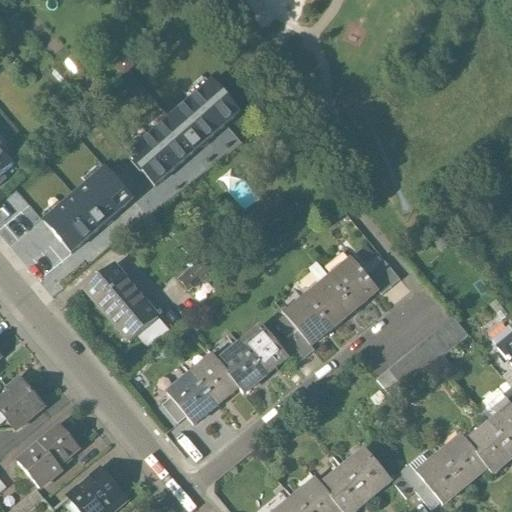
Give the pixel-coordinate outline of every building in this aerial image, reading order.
[(211,83),(127,157),(154,188),(239,115),(211,83)] [(0,180),(14,168),(0,151),(0,180)] [(132,202),(105,171),(43,225),(71,256),(132,202)] [(277,198),(244,226),(253,237),(287,210),(277,198)] [(219,247),(178,281),(187,292),(228,258),(219,247)] [(353,262),(330,281),(355,312),(378,293),(367,279),(353,262)] [(400,282),(385,264),(376,272),(391,290),(400,282)] [(158,321),(112,267),(85,291),(130,344),(158,321)] [(391,290),(376,272),(367,279),(378,293),(381,297),(391,290)] [(355,312),(330,281),(308,300),(333,331),(354,313),(355,312)] [(333,331),(308,300),(285,319),(298,334),(310,350),(333,331)] [(468,338),(452,320),(443,328),(458,346),(468,338)] [(511,327),(509,330),(511,333),(511,337),(497,350),(508,363),(506,364),(510,368),(511,367),(511,327)] [(458,346),(443,328),(434,335),(449,354),(458,346)] [(280,349),(266,332),(253,343),(249,338),(239,346),(265,378),(288,359),(280,349)] [(310,350),(298,334),(289,342),(304,360),(313,353),(310,350)] [(449,354),(434,335),(425,343),(440,361),(449,354)] [(304,360),(289,342),(280,349),(288,359),(295,368),(304,360)] [(440,361),(425,343),(415,351),(431,369),(440,361)] [(265,378),(239,346),(228,355),(232,360),(221,369),(238,390),(243,396),(265,378)] [(431,369),(415,351),(406,358),(422,377),(431,369)] [(422,377),(406,358),(397,366),(412,384),(422,377)] [(221,369),(216,363),(204,374),(200,369),(190,377),(215,408),(221,404),(238,390),(221,369)] [(412,384),(397,366),(388,374),(403,392),(412,384)] [(403,392),(388,374),(376,383),(392,401),(403,392)] [(215,408),(190,377),(180,386),(184,390),(171,401),(186,419),(193,427),(215,408)] [(43,411),(19,383),(7,392),(10,396),(0,404),(0,416),(15,435),(43,411)] [(186,419),(171,401),(162,408),(177,427),(186,419)] [(511,415),(502,424),(498,419),(488,428),(511,456),(511,415)] [(511,460),(511,456),(488,428),(478,436),(481,441),(470,450),(487,471),(492,477),(511,460)] [(60,430),(17,466),(39,492),(62,474),(58,469),(79,452),(60,430)] [(470,450),(465,444),(453,454),(450,450),(439,459),(465,489),(487,471),(470,450)] [(391,483),(369,456),(357,467),(353,462),(342,471),(368,502),(381,491),(390,483),(391,483)] [(420,459),(409,468),(420,481),(432,471),(429,467),(423,459),(420,459)] [(465,489),(439,459),(429,467),(432,471),(420,481),(441,506),(442,508),(464,490),(465,489)] [(420,481),(409,468),(400,476),(415,494),(429,511),(433,511),(441,506),(420,481)] [(355,511),(368,502),(342,471),(333,479),(337,483),(324,494),(338,511),(355,511)] [(100,473),(67,500),(76,511),(105,511),(122,499),(100,473)] [(415,494),(400,476),(391,483),(390,483),(406,502),(415,494)] [(338,511),(324,494),(318,487),(306,497),(303,493),(293,501),(301,511),(338,511)] [(36,494),(14,511),(33,511),(44,504),(36,494)] [(122,499),(105,511),(115,511),(126,503),(122,499)] [(301,511),(293,501),(283,509),(285,511),(301,511)]
